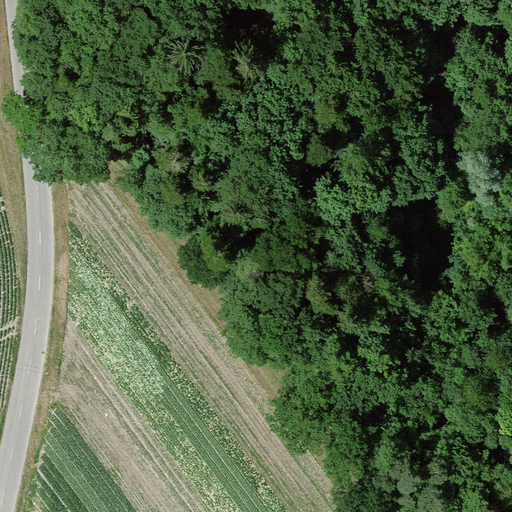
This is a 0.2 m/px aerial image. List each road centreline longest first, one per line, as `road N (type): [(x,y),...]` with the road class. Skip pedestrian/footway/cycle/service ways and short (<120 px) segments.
road 1 (track): [(385,511),(326,406),(113,151),(33,134)]
road 2 (tertiary): [(16,0),(33,134),(39,283),(0,509)]
